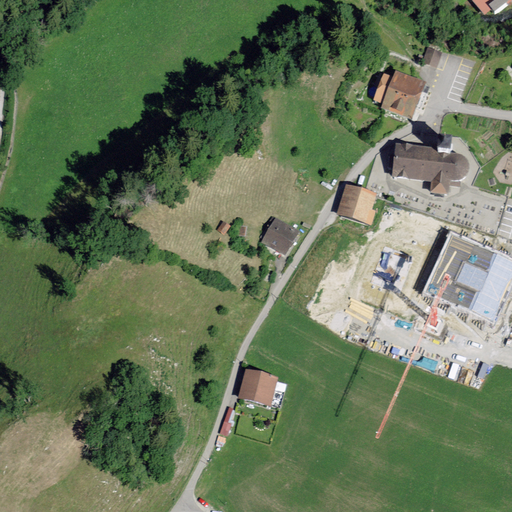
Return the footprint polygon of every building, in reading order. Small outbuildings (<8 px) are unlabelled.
[(511,4),(511,0),(467,0),(483,20),(492,13),(496,18),(511,4)] [(442,55),(428,50),(423,66),(436,70),(442,55)] [(412,123),(426,84),(397,74),(395,80),(384,76),(374,104),(383,107),(381,112),(412,123)] [(395,149),(392,181),(434,185),(433,193),(448,194),(449,187),(458,188),(464,183),(467,178),(470,173),(469,166),(466,162),(462,156),(450,155),(451,147),(437,146),(436,153),(395,149)] [(372,213),(377,197),(347,188),(337,218),(371,228),(375,214),(372,213)] [(299,235),(275,221),(261,244),(285,258),(299,235)] [(511,280),(511,259),(451,232),(425,291),(493,321),(511,280)] [(277,380),(245,373),(238,402),(271,409),(277,380)]
